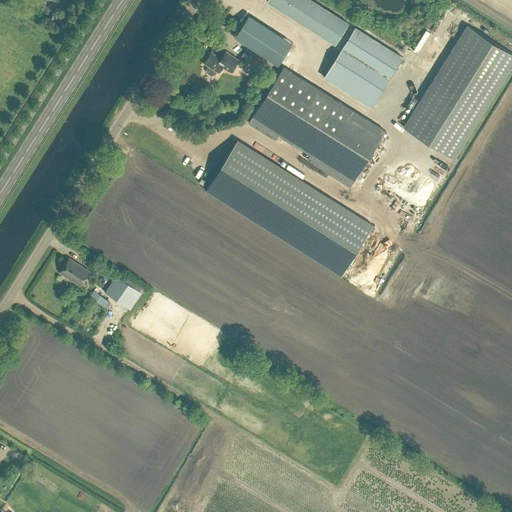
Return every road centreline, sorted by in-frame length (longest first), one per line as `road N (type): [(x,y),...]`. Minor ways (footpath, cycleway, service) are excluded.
road 1 (unclassified): [(0,312),(197,0)]
road 2 (primary): [(0,191),(121,0)]
